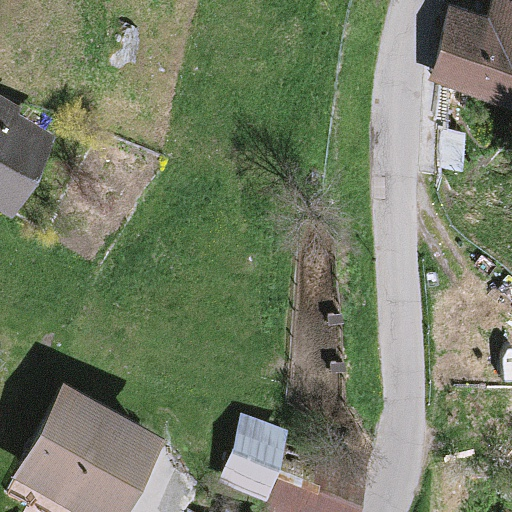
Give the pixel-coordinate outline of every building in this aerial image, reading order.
[(511,0),(487,0),(485,6),(466,0),(446,0),(425,65),(511,93),(511,0)] [(0,154),(18,119),(0,109),(0,154)] [(73,511),(121,422),(30,375),(0,432),(0,475),(70,511),(73,511)] [(263,426),(222,413),(199,483),(240,497),(263,426)] [(319,511),(337,452),(266,432),(242,511),(244,511),(319,511)]
